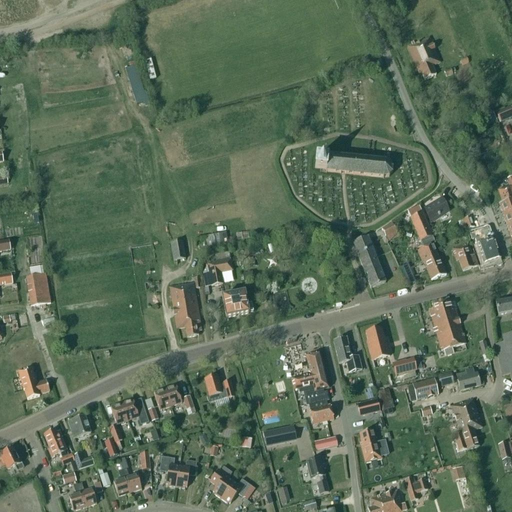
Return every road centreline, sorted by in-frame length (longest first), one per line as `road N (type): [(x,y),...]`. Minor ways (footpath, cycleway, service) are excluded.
road 1 (track): [(177,358),(150,145),(108,47)]
road 2 (tertiary): [(27,427),(161,363),(321,322)]
road 3 (residential): [(511,271),(491,221),(420,134),(359,0)]
road 4 (residential): [(358,511),(321,322)]
road 5 (track): [(163,282),(181,272),(190,249),(146,131)]
road 6 (tertiary): [(321,322),(486,278)]
road 7 (residential): [(492,402),(500,390),(486,278)]
